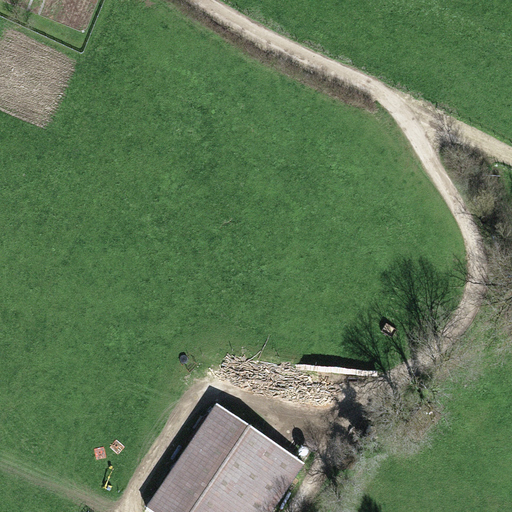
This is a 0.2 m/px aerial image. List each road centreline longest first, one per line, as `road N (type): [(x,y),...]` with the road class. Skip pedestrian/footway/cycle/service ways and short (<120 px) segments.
road 1 (residential): [(201,0),(394,99)]
road 2 (track): [(394,99),(511,156)]
